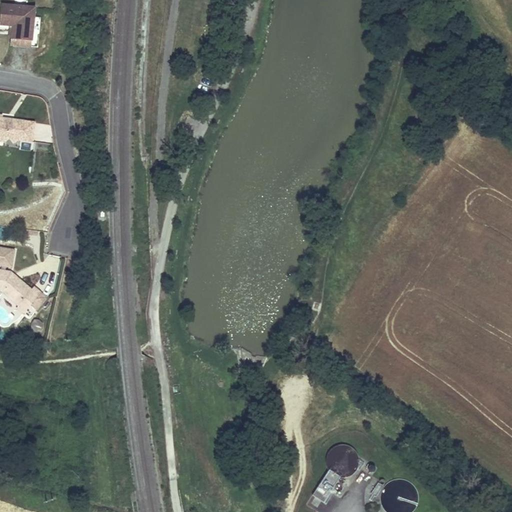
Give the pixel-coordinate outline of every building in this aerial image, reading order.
[(44,9),(11,7),(10,27),(23,28),(22,41),(42,42),(42,39),(44,9)] [(14,122),(14,118),(3,124),(0,126),(0,138),(5,139),(5,144),(15,145),(19,142),(22,142),(25,147),(29,143),(45,144),(47,125),(28,123),(20,126),(18,122),(14,122)] [(0,246),(0,265),(12,267),(14,248),(0,246)] [(11,270),(0,268),(0,290),(3,291),(20,306),(24,301),(31,306),(42,293),(35,287),(33,289),(22,280),(18,282),(12,276),(15,274),(11,270)] [(15,274),(12,276),(18,282),(22,280),(15,274)] [(31,306),(24,301),(20,306),(17,308),(25,314),(31,306)] [(340,478),(346,478),(352,475),(357,471),(359,465),(359,458),(357,452),(352,447),(346,445),(339,445),(333,448),(328,453),(326,459),(326,465),(329,470),(313,495),(324,502),(340,478)] [(385,511),(412,511),(416,507),(418,500),(417,493),(414,487),(408,482),(400,479),(392,481),(385,485),(381,491),(380,498),(381,506),(385,511)]
